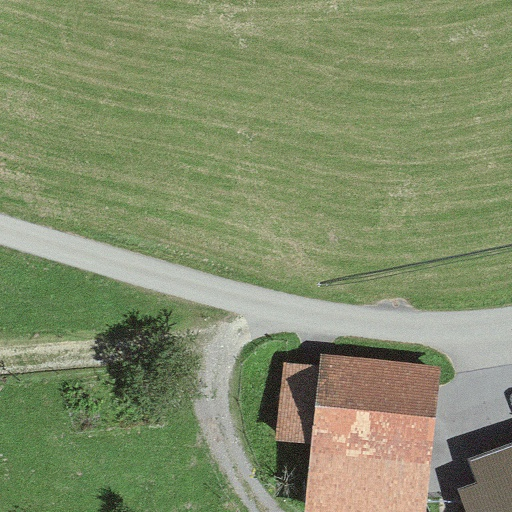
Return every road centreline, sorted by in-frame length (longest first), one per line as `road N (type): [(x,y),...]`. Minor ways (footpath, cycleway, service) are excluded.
road 1 (unclassified): [(0,222),(329,318),(448,327),(511,321)]
road 2 (track): [(250,301),(230,334),(208,343),(0,358)]
